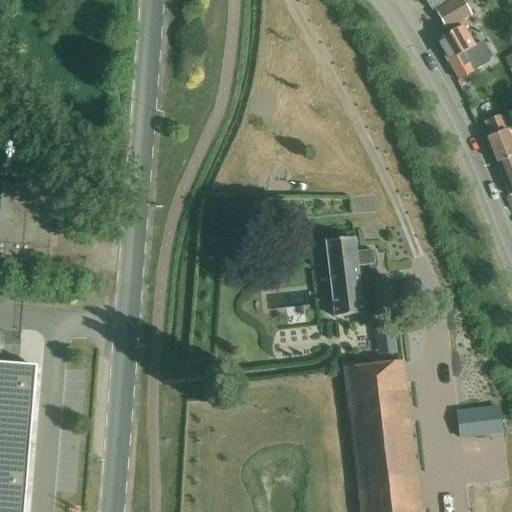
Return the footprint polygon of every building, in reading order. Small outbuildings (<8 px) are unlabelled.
[(426,0),(434,9),(446,0),(426,0)] [(455,0),(439,10),(451,30),(469,19),(462,6),(464,5),(461,0),(455,0)] [(482,44),(476,48),(464,28),(437,43),(460,81),(490,63),(488,60),(491,59),(482,44)] [(488,125),(485,126),(489,134),(491,133),(493,138),(488,140),(498,164),(511,158),(511,112),(487,122),(488,125)] [(0,148),(0,160),(19,162),(20,150),(0,148)] [(511,158),(498,164),(510,196),(511,195),(511,158)] [(0,195),(0,260),(50,264),(55,189),(1,185),(0,195)] [(358,268),(376,266),(374,251),(356,254),(354,240),(327,243),(335,319),(364,315),(358,268)] [(371,285),(375,314),(393,312),(390,283),(371,285)] [(347,370),(363,511),(419,511),(402,363),(347,370)] [(0,511),(24,511),(36,369),(0,365),(0,511)] [(458,414),(461,440),(502,435),(499,409),(458,414)]
